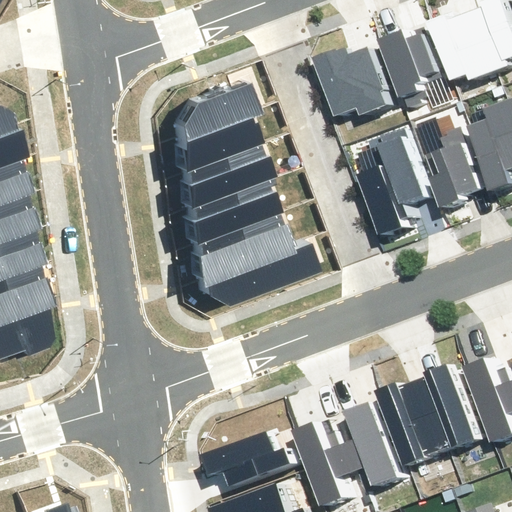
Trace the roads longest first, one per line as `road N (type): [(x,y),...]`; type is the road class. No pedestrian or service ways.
road 1 (residential): [(127,400),(73,66)]
road 2 (residential): [(262,5),(379,306)]
road 3 (residential): [(127,400),(379,306)]
road 4 (residential): [(73,66),(262,5)]
road 5 (residential): [(379,306),(511,256)]
road 6 (residential): [(0,446),(127,400)]
